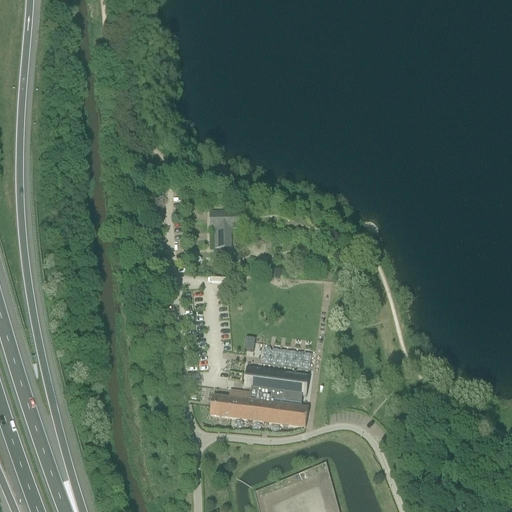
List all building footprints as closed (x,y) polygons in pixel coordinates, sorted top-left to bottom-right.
[(241,213),(210,214),(210,230),(215,230),(216,250),(231,249),(231,230),(241,229),(241,213)] [(281,322),(280,341),(309,342),(310,323),(281,322)] [(254,353),(255,340),(246,339),(245,352),(254,353)] [(320,371),(322,355),(256,348),(254,364),(320,371)] [(246,368),(243,390),(276,394),(303,397),(307,398),(310,375),(246,368)] [(229,399),(213,397),(210,417),(249,422),(253,396),(230,391),(229,399)] [(249,422),(306,430),(308,411),(301,410),(303,397),(276,394),(275,399),(253,396),(249,422)] [(338,511),(325,465),(255,495),(258,511),(338,511)]
